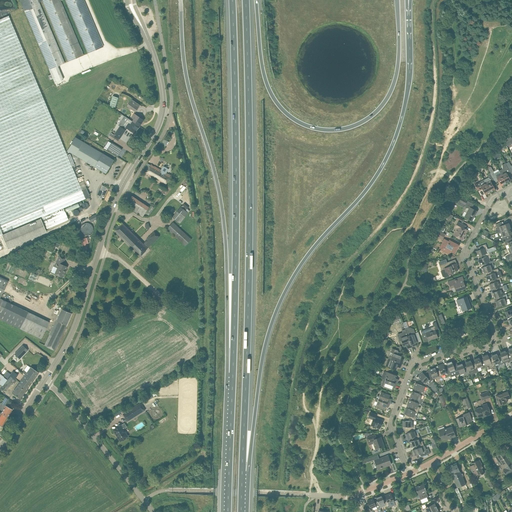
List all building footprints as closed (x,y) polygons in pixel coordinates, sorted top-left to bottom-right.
[(83,0),(19,0),(55,84),(64,80),(58,66),(64,63),(39,3),(42,1),(68,62),(84,55),(61,1),(62,0),(64,0),(87,54),(103,47),(83,0)] [(41,217),(46,229),(68,220),(63,208),(90,197),(86,188),(81,189),(8,16),(0,19),(0,234),(2,234),(41,217)] [(110,106),(115,108),(119,99),(113,97),(110,106)] [(127,106),(136,112),(138,108),(130,102),(127,106)] [(141,124),(143,120),(133,113),(131,117),(134,119),(132,121),(128,118),(123,125),(135,133),(140,125),(139,125),(140,124),(141,124)] [(120,139),(125,130),(120,126),(114,135),(120,139)] [(101,171),(105,173),(113,160),(109,157),(75,137),(67,150),(101,171)] [(108,141),(104,147),(107,149),(117,156),(122,149),(111,143),(108,141)] [(505,163),(502,165),(502,169),(499,170),(501,175),(506,183),(511,181),(508,175),(511,174),(508,169),(507,167),(508,167),(506,164),(505,163)] [(168,169),(163,166),(161,170),(151,164),(146,173),(166,184),(171,176),(166,173),(168,169)] [(501,186),(506,183),(501,175),(499,170),(494,173),(491,167),(488,168),(490,173),(491,173),(493,177),(496,176),(501,186)] [(491,173),(490,173),(487,175),(489,177),(484,180),(490,192),(495,189),(490,179),(493,177),(491,173)] [(479,191),(479,190),(482,188),(485,195),(490,192),(484,180),(479,182),(475,184),(479,191)] [(99,198),(101,199),(107,188),(102,185),(97,195),(100,196),(99,198)] [(166,197),(172,189),(167,185),(162,192),(163,193),(162,195),(164,196),(164,195),(166,197)] [(149,208),(132,196),(126,205),(143,217),(149,208)] [(172,217),(180,224),(188,213),(181,207),(172,217)] [(464,210),(465,212),(466,213),(464,217),(472,221),(477,211),(469,207),(469,208),(467,208),(465,208),(464,210)] [(443,217),(448,220),(449,220),(452,215),(446,212),(443,217)] [(46,233),(40,218),(1,235),(7,249),(46,233)] [(80,228),(87,236),(94,229),(87,222),(80,228)] [(122,222),(114,230),(131,247),(140,256),(143,253),(148,248),(139,239),(122,222)] [(185,246),(192,239),(173,222),(166,229),(185,246)] [(458,222),(455,228),(457,229),(454,235),(462,240),(467,230),(465,229),(466,226),(458,222)] [(509,223),(502,225),(501,222),(496,224),(497,229),(499,228),(501,232),(510,228),(509,223)] [(501,232),(502,235),(500,236),(502,241),(505,240),(507,239),(506,236),(511,233),(511,232),(510,228),(501,232)] [(154,231),(143,242),(151,251),(155,247),(152,244),(159,237),(154,231)] [(459,245),(455,243),(449,240),(449,241),(443,238),(445,234),(438,231),(435,236),(442,240),(441,241),(443,242),(439,249),(449,255),(451,252),(454,254),(459,245)] [(486,244),(480,246),(481,249),(475,251),(477,257),(483,255),(483,254),(487,253),(486,250),(488,249),(486,244)] [(484,257),(478,260),(480,265),(486,263),(490,261),(489,258),(491,257),(489,252),(487,253),(483,254),(483,255),(484,257)] [(53,266),(51,272),(54,274),(58,275),(62,277),(64,273),(65,270),(67,267),(64,266),(62,265),(65,258),(60,256),(59,256),(54,267),(53,266)] [(456,266),(457,266),(455,259),(439,265),(441,270),(440,271),(442,276),(445,278),(449,276),(449,275),(454,273),(454,272),(458,270),(456,266)] [(487,266),(481,268),(483,274),(491,271),(493,270),(492,267),(494,266),(492,261),(490,261),(486,263),(487,266)] [(492,274),(486,276),(488,282),(494,279),(500,277),(502,276),(500,271),(499,271),(498,268),(493,270),(491,271),(492,274)] [(495,282),(489,284),(491,290),(497,288),(501,286),(500,283),(501,282),(500,277),(494,279),(495,282)] [(448,282),(451,288),(455,287),(456,291),(461,290),(466,288),(463,282),(461,283),(459,282),(458,278),(453,280),(448,282)] [(498,291),(492,293),(494,299),(500,296),(504,295),(503,291),(505,291),(503,286),(501,286),(497,288),(498,291)] [(497,307),(507,303),(506,300),(508,299),(506,294),(504,295),(500,296),(501,299),(495,301),(497,307)] [(473,307),(470,301),(469,302),(467,297),(456,300),(458,306),(460,306),(462,311),(473,307)] [(66,325),(71,313),(61,309),(44,346),(55,350),(66,325)] [(28,312),(20,329),(36,336),(41,339),(49,322),(44,320),(28,312)] [(431,328),(421,331),(424,341),(425,341),(428,340),(428,341),(438,337),(437,335),(435,329),(438,328),(437,326),(437,325),(436,322),(433,323),(434,326),(431,328)] [(407,328),(405,329),(406,329),(407,333),(410,342),(412,347),(416,345),(416,343),(418,342),(417,339),(417,338),(415,333),(414,329),(412,329),(411,332),(408,330),(407,328)] [(403,332),(397,334),(400,342),(402,341),(402,342),(404,347),(406,345),(408,348),(412,347),(410,342),(407,333),(406,329),(402,331),(403,332)] [(14,354),(19,359),(27,350),(22,345),(14,354)] [(388,358),(402,363),(403,359),(401,358),(402,355),(400,355),(401,353),(398,352),(398,351),(397,350),(392,348),(390,352),(391,352),(390,355),(389,355),(388,358)] [(507,356),(505,349),(500,351),(502,358),(504,363),(508,362),(511,360),(511,358),(510,355),(507,356)] [(497,352),(491,355),(492,358),(495,365),(498,363),(499,365),(504,363),(502,358),(499,359),(497,352)] [(487,353),(482,355),(484,361),(486,367),(487,370),(492,368),(493,370),(494,370),(497,376),(499,375),(495,365),(492,358),(490,359),(487,353)] [(481,362),(479,356),(473,358),(476,365),(477,368),(480,367),(481,369),(486,367),(484,361),(481,362)] [(388,358),(387,361),(388,362),(387,366),(396,369),(397,367),(400,368),(402,363),(388,358)] [(473,366),(470,359),(465,362),(467,368),(469,371),(472,370),(473,372),(478,371),(477,368),(476,365),(473,366)] [(460,374),(457,366),(454,367),(452,360),(446,363),(448,369),(450,374),(451,377),(460,374)] [(462,363),(456,365),(457,366),(460,374),(463,373),(464,375),(470,373),(469,371),(467,368),(464,369),(462,363)] [(446,370),(443,364),(438,366),(440,372),(441,376),(445,374),(445,376),(450,374),(448,369),(446,370)] [(27,372),(24,370),(22,372),(25,375),(12,393),(20,399),(39,373),(31,367),(27,372)] [(437,373),(435,367),(429,369),(431,373),(433,379),(437,377),(437,379),(442,377),(441,376),(440,372),(437,373)] [(7,379),(0,387),(0,388),(5,392),(13,381),(15,379),(17,375),(12,371),(11,372),(7,379)] [(396,375),(385,371),(383,372),(381,378),(383,379),(397,384),(398,379),(395,378),(396,375)] [(427,377),(422,372),(418,376),(425,384),(428,381),(429,383),(433,379),(431,373),(427,377)] [(383,379),(382,382),(384,382),(383,387),(392,390),(393,387),(395,388),(397,384),(383,379)] [(415,383),(413,388),(419,391),(418,394),(422,395),(424,396),(426,391),(424,390),(425,386),(415,383)] [(482,400),(490,397),(488,392),(489,392),(487,388),(479,391),(482,400)] [(412,391),(410,397),(416,399),(415,402),(419,403),(421,404),(422,399),(421,398),(422,395),(418,394),(412,391)] [(510,398),(509,393),(508,391),(495,396),(499,406),(506,403),(504,399),(506,399),(506,400),(510,398)] [(390,395),(381,392),(379,396),(377,395),(376,398),(386,402),(389,403),(391,399),(389,398),(390,395)] [(375,406),(380,408),(382,409),(385,410),(386,407),(388,408),(389,403),(386,402),(376,398),(374,405),(376,405),(375,406)] [(465,409),(470,407),(467,398),(462,400),(465,409)] [(409,400),(407,405),(413,408),(412,410),(417,413),(418,413),(419,408),(417,407),(419,403),(415,402),(409,400)] [(7,418),(12,409),(5,405),(5,406),(1,403),(0,404),(0,409),(2,411),(1,413),(0,414),(7,418)] [(123,414),(127,421),(144,410),(140,403),(123,414)] [(487,404),(482,406),(483,407),(475,410),(478,417),(485,415),(486,416),(491,414),(487,404)] [(406,408),(404,414),(410,416),(409,419),(404,417),(403,421),(408,421),(413,421),(414,421),(416,416),(417,417),(419,413),(418,413),(417,413),(412,410),(406,408)] [(370,412),(368,418),(373,420),(371,425),(380,428),(383,421),(375,418),(377,415),(370,412)] [(469,412),(463,415),(464,416),(456,419),(458,422),(460,427),(466,425),(465,423),(472,421),(469,412)] [(403,421),(403,427),(409,427),(409,432),(409,433),(415,430),(415,425),(413,425),(413,421),(408,421),(403,421)] [(126,439),(126,438),(128,436),(121,425),(113,430),(120,441),(123,440),(123,441),(126,439)] [(452,426),(445,429),(445,428),(438,430),(442,440),(448,438),(448,439),(455,436),(452,426)] [(405,434),(407,439),(413,437),(414,440),(419,438),(420,438),(418,433),(415,433),(415,430),(409,433),(409,432),(405,434)] [(373,443),(375,449),(371,451),(373,454),(381,452),(379,448),(384,446),(381,437),(375,439),(373,436),(367,438),(369,445),(373,443)] [(409,442),(411,447),(417,445),(418,448),(422,447),(424,446),(422,441),(420,442),(419,438),(414,440),(409,442)] [(424,446),(422,447),(418,448),(412,450),(414,456),(420,454),(421,457),(424,456),(427,454),(430,453),(428,448),(426,449),(425,446),(424,446)] [(504,450),(495,456),(501,466),(502,465),(505,469),(503,470),(507,476),(511,472),(511,459),(509,455),(508,455),(504,450)] [(377,454),(360,461),(361,464),(374,459),(378,458),(377,454)] [(375,461),(378,469),(391,464),(388,456),(375,461)] [(474,464),(469,466),(470,469),(472,471),(474,476),(479,473),(480,475),(483,474),(484,473),(483,471),(481,468),(483,467),(480,463),(479,463),(477,461),(473,463),(474,464)] [(447,467),(451,475),(452,475),(457,488),(465,484),(456,463),(447,467)] [(489,474),(486,476),(491,487),(494,486),(493,483),(489,474)] [(426,491),(424,484),(415,487),(418,495),(419,495),(420,499),(420,500),(428,497),(426,491)] [(386,498),(383,499),(385,505),(386,508),(387,507),(387,508),(395,504),(394,501),(391,493),(385,495),(386,498)] [(377,509),(385,505),(383,499),(382,495),(376,497),(377,501),(374,502),(375,503),(376,507),(377,509)] [(368,504),(365,505),(368,511),(373,511),(373,510),(372,508),(376,507),(375,503),(373,498),(367,501),(368,503),(368,504)] [(438,511),(434,503),(425,508),(427,511),(425,511),(438,511)]
